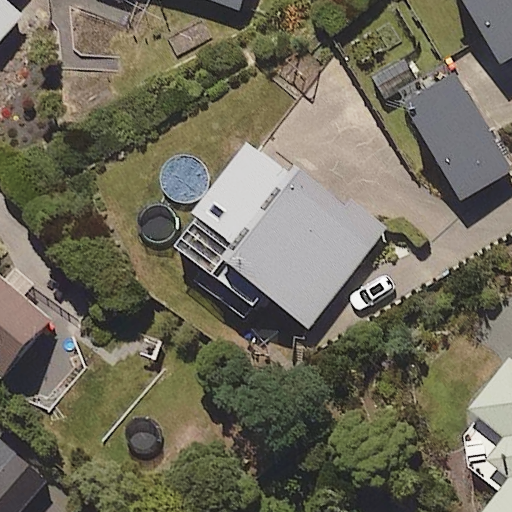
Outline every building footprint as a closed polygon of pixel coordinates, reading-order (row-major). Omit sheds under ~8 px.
[(0,0),(0,40),(25,14),(10,0),(0,0)] [(511,52),(511,0),(476,0),(505,56),(511,52)] [(511,166),(511,155),(463,61),(412,88),(466,191),(511,166)] [(302,166),(253,131),(172,246),(202,268),(197,276),(248,312),(264,289),(314,324),(377,235),(313,157),(302,166)] [(53,316),(0,268),(0,370),(1,372),(53,316)] [(511,511),(511,350),(461,415),(499,445),(485,463),(507,481),(482,511),(511,511)] [(0,511),(22,511),(55,475),(0,427),(0,511)]
